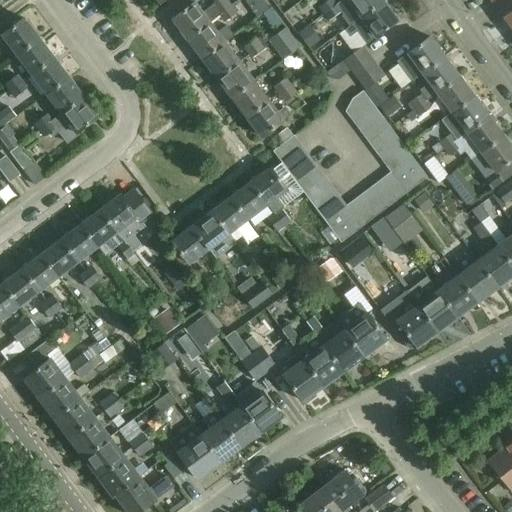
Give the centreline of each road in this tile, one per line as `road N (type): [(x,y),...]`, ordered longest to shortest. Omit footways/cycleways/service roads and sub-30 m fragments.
road 1 (residential): [(0,232),(120,142),(128,125),(125,96),(53,0)]
road 2 (residential): [(208,511),(287,454),(370,409)]
road 3 (residential): [(370,409),(511,333)]
road 4 (residential): [(81,511),(0,403)]
road 5 (residential): [(451,511),(370,409)]
